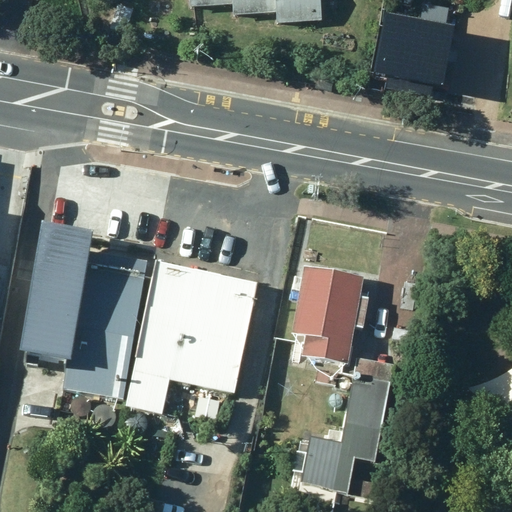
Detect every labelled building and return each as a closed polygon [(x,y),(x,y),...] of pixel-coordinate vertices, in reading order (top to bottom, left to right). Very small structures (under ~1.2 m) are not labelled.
[(276,22),(321,19),(319,0),(188,0),(189,5),(231,2),(232,14),(276,10),(276,22)] [(126,32),(133,7),(118,2),(110,27),(126,32)] [(436,98),(445,47),(384,36),(374,86),(436,98)] [(44,230),(21,352),(70,362),(91,250),(93,239),(44,230)] [(123,399),(145,259),(91,250),(68,390),(123,399)] [(234,391),(257,280),(154,259),(124,407),(162,414),(168,378),(234,391)] [(303,265),(291,331),(305,334),(301,354),(346,363),(353,324),(362,326),(367,296),(358,295),(361,276),(303,265)] [(374,461),(392,364),(357,358),(341,442),(309,436),(300,484),(347,492),(353,457),(374,461)] [(193,405),(198,414),(207,416),(216,411),(218,401),(213,393),(203,391),(195,396),(193,405)]
